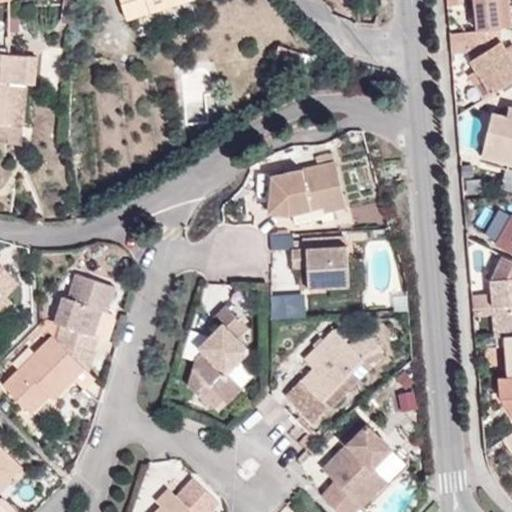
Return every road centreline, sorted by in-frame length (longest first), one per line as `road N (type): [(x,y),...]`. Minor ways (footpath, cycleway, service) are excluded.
road 1 (unclassified): [(429,133),(462,511)]
road 2 (residential): [(191,194),(257,137),(325,116),(377,116),(429,133)]
road 3 (residential): [(119,421),(164,246),(191,194)]
road 4 (residential): [(0,226),(65,236),(105,231),(191,194)]
road 5 (residential): [(260,485),(216,450),(119,421)]
road 6 (residential): [(307,0),(374,52),(422,63)]
